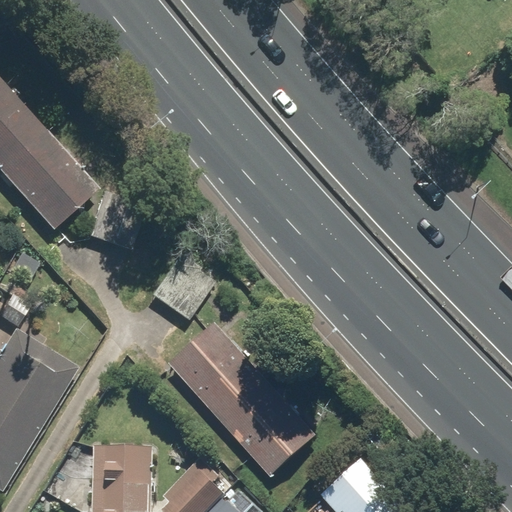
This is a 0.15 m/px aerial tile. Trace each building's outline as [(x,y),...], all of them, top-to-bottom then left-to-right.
[(105,187),(7,87),(0,93),(0,167),(61,229),(105,187)] [(110,193),(94,238),(134,252),(150,207),(110,193)] [(45,263),(20,251),(9,273),(34,285),(45,263)] [(217,281),(177,257),(147,307),(187,331),(217,281)] [(35,306),(14,291),(0,311),(0,315),(19,329),(35,306)] [(222,322),(175,363),(276,475),(322,433),(222,322)] [(17,331),(0,359),(0,489),(4,492),(79,368),(17,331)] [(155,511),(157,447),(99,446),(97,511),(155,511)] [(420,511),(370,456),(332,490),(351,511),(420,511)] [(205,470),(168,509),(171,511),(205,511),(227,490),(205,470)] [(245,511),(232,500),(220,511),(245,511)]
